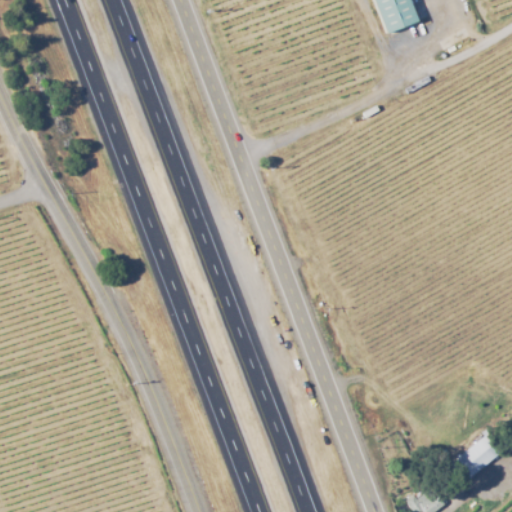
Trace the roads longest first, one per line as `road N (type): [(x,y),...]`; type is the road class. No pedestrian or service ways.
road 1 (tertiary): [(181,0),(377,511)]
road 2 (motorway): [(313,511),(118,0)]
road 3 (motorway): [(65,0),(258,511)]
road 4 (tertiary): [(0,63),(112,304),(196,511)]
